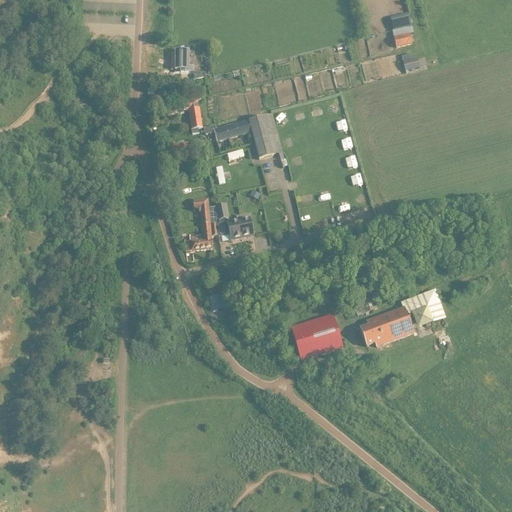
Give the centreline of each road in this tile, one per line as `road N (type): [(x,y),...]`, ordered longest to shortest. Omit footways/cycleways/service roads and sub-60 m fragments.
road 1 (residential): [(432,511),(286,395),(229,363),(215,343),(179,273),(131,124),(135,0)]
road 2 (unknown): [(108,511),(105,457),(79,405),(105,314),(113,231),(106,156),(130,108)]
road 3 (unknown): [(402,511),(367,488),(281,468),(263,475),(228,511)]
